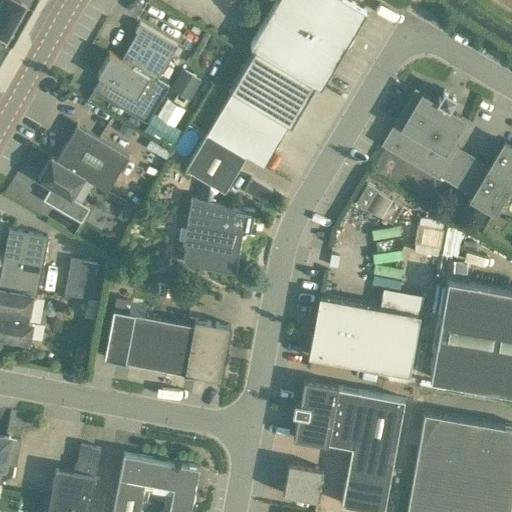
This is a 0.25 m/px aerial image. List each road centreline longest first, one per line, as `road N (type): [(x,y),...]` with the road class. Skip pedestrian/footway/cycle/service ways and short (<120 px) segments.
road 1 (unclassified): [(511,87),(417,35),(398,44),(284,238),(250,438)]
road 2 (unclassified): [(250,438),(0,382)]
road 3 (tertiary): [(0,133),(74,0)]
